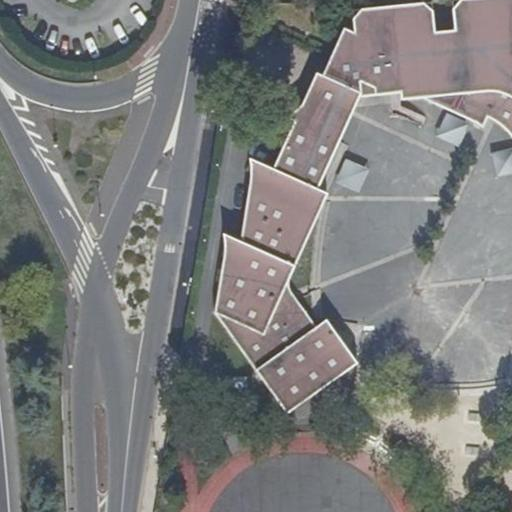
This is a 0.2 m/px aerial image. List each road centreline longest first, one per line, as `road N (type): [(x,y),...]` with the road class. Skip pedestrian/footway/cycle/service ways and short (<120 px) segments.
road 1 (tertiary): [(123,511),(201,69),(196,20)]
road 2 (secondary): [(179,64),(96,305)]
road 3 (secondary): [(96,305),(0,101)]
road 4 (secondary): [(120,511),(119,390),(96,305)]
road 5 (secondary): [(96,305),(82,393),(87,511)]
road 6 (secondary): [(179,64),(112,95),(69,98),(0,67)]
